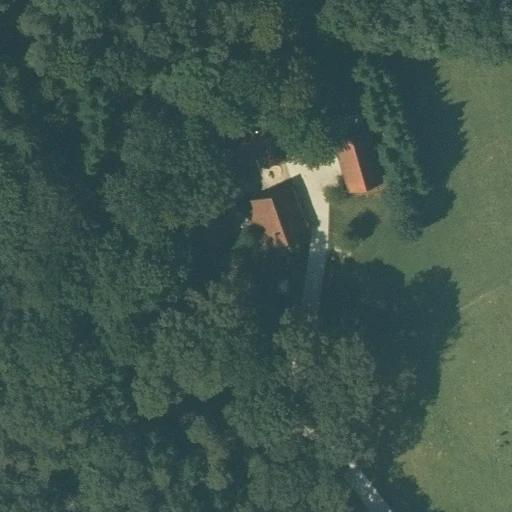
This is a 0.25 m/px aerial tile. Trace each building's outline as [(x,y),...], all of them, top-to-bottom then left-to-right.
[(281,145),(270,110),(217,125),(227,162),(245,157),(244,152),(260,147),(263,155),(280,150),(280,146),(281,145)] [(365,133),(336,141),(349,186),(378,178),(365,133)] [(308,232),(291,186),(248,200),(264,247),(308,232)] [(159,191),(153,207),(166,211),(171,195),(159,191)] [(288,278),(246,280),(246,297),(288,295),(288,278)]
